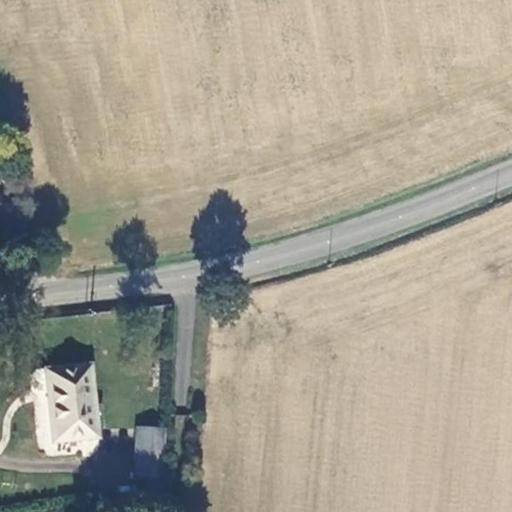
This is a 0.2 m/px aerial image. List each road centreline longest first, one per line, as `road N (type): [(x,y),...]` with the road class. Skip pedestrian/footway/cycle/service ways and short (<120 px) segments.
road 1 (tertiary): [(188,277),(357,242),(511,176)]
road 2 (unclassified): [(188,277),(177,511)]
road 3 (tertiary): [(0,301),(188,277)]
